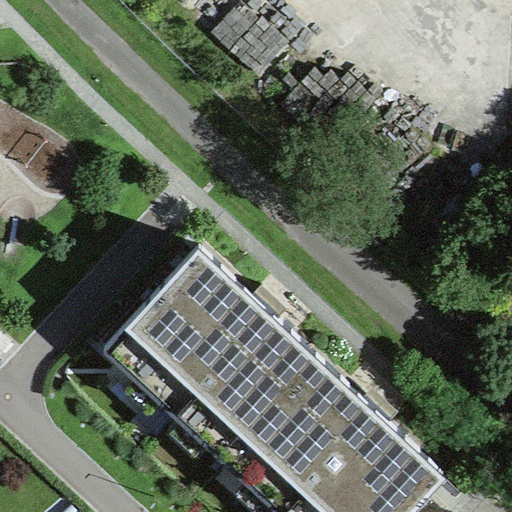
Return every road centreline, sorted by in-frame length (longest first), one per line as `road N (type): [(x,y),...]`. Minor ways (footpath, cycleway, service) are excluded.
road 1 (track): [(64,0),(228,170),(511,394)]
road 2 (residential): [(125,511),(0,396)]
